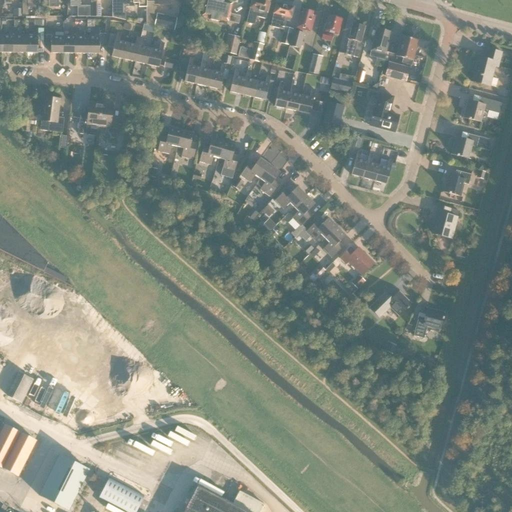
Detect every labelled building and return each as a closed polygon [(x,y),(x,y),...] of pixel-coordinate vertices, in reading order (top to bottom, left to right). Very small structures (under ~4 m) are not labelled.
[(28,0),(23,0),(23,15),(28,15),(29,8),(36,8),(35,0),(28,0)] [(70,0),(71,5),(78,5),(78,17),(90,17),(90,6),(81,6),(80,0),(70,0)] [(147,7),(147,24),(154,26),(155,26),(154,1),(147,1),(146,0),(112,0),(113,17),(125,20),(125,12),(125,7),(135,7),(135,2),(139,2),(139,7),(147,7)] [(232,4),(217,0),(206,0),(203,15),(212,17),(211,19),(219,21),(220,19),(238,24),(240,16),(230,13),(232,4)] [(255,25),(257,17),(266,19),(270,1),(264,0),(252,0),(247,23),(255,25)] [(285,27),(287,21),(290,22),(294,7),(285,5),(276,3),(273,17),(271,26),(281,29),(284,30),(285,30),(285,27)] [(101,16),(101,4),(91,4),(91,17),(101,16)] [(22,9),(13,9),(13,17),(21,17),(22,9)] [(302,14),(299,13),(294,32),(293,31),(289,46),(300,49),(304,33),(301,33),(302,30),(310,32),(313,17),(310,16),(311,12),(303,10),(302,14)] [(177,18),(158,14),(155,26),(174,31),(177,18)] [(341,20),(328,16),(326,24),(324,24),(322,32),(323,32),(322,39),(331,41),(333,35),(337,36),(341,20)] [(345,54),(352,56),(357,41),(361,42),(365,27),(364,27),(362,25),(360,24),(358,25),(352,24),(348,39),(349,39),(345,54)] [(1,51),(13,51),(14,27),(10,27),(10,35),(2,35),(1,51)] [(18,27),(14,27),(13,51),(25,52),(26,35),(17,35),(18,27)] [(34,35),(26,35),(25,52),(37,52),(38,27),(34,27),(34,35)] [(95,35),(87,35),(86,51),(99,51),(99,44),(105,44),(106,32),(100,32),(100,27),(95,27),(95,35)] [(289,45),(294,29),(285,27),(285,30),(284,30),(280,43),(289,45)] [(50,51),(63,51),(63,35),(63,33),(55,33),(55,28),(45,28),(45,41),(50,41),(50,51)] [(71,35),(63,35),(63,51),(74,51),(75,29),(71,29),(71,35)] [(74,51),(86,51),(87,35),(79,35),(79,29),(75,29),(74,51)] [(373,39),(371,50),(369,56),(385,60),(386,54),(385,53),(388,40),(387,40),(389,32),(378,29),(375,40),(373,39)] [(123,57),(127,41),(119,40),(121,32),(116,31),(116,33),(110,32),(107,44),(113,46),(111,54),(123,57)] [(241,37),(228,34),(224,52),(237,56),(241,37)] [(123,57),(135,59),(141,35),(137,35),(135,43),(127,41),(123,57)] [(144,36),(141,35),(135,59),(147,62),(150,46),(142,45),(144,36)] [(410,39),(401,37),(395,56),(402,58),(401,63),(411,65),(418,41),(415,40),(414,38),(413,38),(410,39)] [(158,48),(150,46),(147,62),(159,65),(164,41),(160,40),(158,48)] [(240,47),(238,56),(249,59),(249,60),(259,63),(264,45),(253,42),(252,50),(240,47)] [(499,63),(502,53),(488,49),(485,59),(477,57),(475,67),(473,74),(473,75),(471,81),(472,82),(474,82),(490,86),(490,85),(495,86),(497,78),(492,77),(493,75),(495,66),(498,67),(499,63)] [(200,67),(196,83),(208,86),(212,70),(204,68),(206,60),(207,55),(203,54),(200,67)] [(313,54),(308,73),(319,75),(323,57),(313,54)] [(232,57),(224,56),(223,63),(230,65),(232,57)] [(196,83),(200,67),(193,66),(194,58),(190,57),(190,58),(188,66),(186,73),(185,81),(196,83)] [(176,70),(177,61),(165,58),(164,67),(176,70)] [(410,68),(388,62),(384,76),(406,82),(410,69),(410,68)] [(186,73),(188,66),(180,64),(178,71),(186,73)] [(220,72),(212,70),(208,86),(220,88),(225,65),(221,64),(220,72)] [(230,91),(242,93),(246,77),(238,76),(240,68),(235,67),(230,91)] [(247,70),(246,77),(242,93),(254,96),(258,80),(250,78),(251,71),(247,70)] [(362,84),(365,72),(359,71),(356,82),(362,84)] [(266,81),(258,80),(254,96),(266,99),(271,75),(267,74),(266,81)] [(351,83),(333,79),(332,78),(330,89),(349,93),(351,83)] [(291,92),(290,92),(282,90),(284,82),(280,81),(279,87),(275,86),(273,93),(277,94),(275,104),(287,107),(291,92)] [(287,107),(299,109),(302,94),(295,92),(296,84),(292,83),(290,92),(291,92),(287,107)] [(302,94),(299,109),(311,112),(316,89),(312,88),(310,95),(302,94)] [(369,125),(395,132),(399,116),(389,114),(393,97),(380,93),(375,110),(374,109),(369,125)] [(41,121),(41,126),(50,128),(50,131),(62,133),(64,119),(57,118),(60,99),(44,97),(41,121)] [(488,111),(488,110),(500,114),(503,103),(480,97),(478,103),(467,100),(462,118),(480,122),(484,109),(488,111)] [(322,103),(316,102),(314,111),(320,113),(322,103)] [(329,102),(328,103),(323,122),(325,123),(339,126),(341,116),(344,106),(329,102)] [(92,125),(98,126),(101,105),(89,103),(88,114),(81,113),(78,134),(90,135),(92,125)] [(113,106),(101,105),(98,126),(106,127),(104,137),(116,138),(118,123),(111,122),(113,106)] [(172,146),(177,147),(181,130),(169,127),(166,141),(160,140),(158,152),(170,154),(172,146)] [(193,132),(181,130),(177,147),(183,149),(181,157),(193,160),(196,147),(190,146),(193,132)] [(472,146),(476,147),(489,151),(492,140),(468,134),(467,140),(455,137),(451,154),(468,159),(472,146)] [(67,137),(60,136),(59,148),(65,149),(67,137)] [(355,136),(352,148),(360,150),(363,138),(355,136)] [(213,156),(218,158),(223,141),(212,138),(208,151),(202,150),(199,162),(210,165),(213,156)] [(236,145),(223,141),(218,158),(224,159),(222,168),(220,176),(232,179),(233,172),(237,160),(232,158),(236,145)] [(350,175),(362,178),(367,163),(358,160),(360,152),(357,151),(350,175)] [(369,154),(367,163),(362,178),(374,182),(378,166),(371,164),(373,155),(369,154)] [(255,176),(260,179),(270,165),(260,158),(252,169),(247,166),(239,176),(249,183),(255,176)] [(378,166),(374,182),(386,185),(390,170),(392,164),(392,161),(388,160),(386,168),(378,166)] [(270,165),(260,179),(265,183),(259,190),(269,197),(277,187),(272,183),(280,172),(270,165)] [(157,169),(150,168),(148,177),(155,178),(157,169)] [(485,172),(479,170),(477,178),(483,179),(485,172)] [(468,185),(471,174),(460,171),(459,177),(447,174),(443,192),(461,196),(464,184),(468,185)] [(238,190),(244,182),(236,176),(232,186),(238,190)] [(294,207),(306,195),(298,186),(288,196),(284,192),(275,201),(277,203),(283,210),(290,203),(294,207)] [(315,204),(306,195),(294,207),(298,212),(292,218),(300,226),(293,233),(292,232),(291,234),(295,238),(304,228),(302,226),(309,218),(305,214),(315,204)] [(264,209),(269,203),(263,198),(258,204),(264,209)] [(275,212),(268,205),(262,211),(268,218),(275,212)] [(452,239),(457,217),(458,218),(460,212),(438,206),(436,212),(438,213),(432,233),(452,239)] [(0,250),(65,283),(67,278),(46,267),(48,263),(2,218),(0,215),(0,250)] [(307,231),(304,228),(295,238),(297,240),(300,236),(306,241),(310,237),(314,241),(321,234),(325,239),(337,226),(329,217),(319,227),(314,223),(307,231)] [(269,230),(264,225),(261,227),(267,233),(269,230)] [(346,235),(337,226),(325,239),(329,243),(323,250),(331,258),(340,249),(336,245),(346,235)] [(277,235),(272,230),(269,233),(274,238),(277,235)] [(308,255),(313,249),(309,244),(303,250),(308,255)] [(348,262),(362,276),(374,264),(359,248),(354,252),(350,248),(340,258),(346,264),(348,262)] [(463,261),(465,255),(457,252),(455,259),(463,261)] [(329,269),(335,274),(341,266),(335,261),(329,269)] [(312,283),(317,278),(325,270),(320,266),(307,279),(312,283)] [(357,289),(365,281),(360,275),(351,283),(357,289)] [(368,314),(375,322),(390,307),(399,316),(412,303),(400,291),(391,299),(387,295),(368,314)] [(440,330),(441,324),(445,312),(427,307),(424,318),(418,317),(413,336),(424,338),(427,326),(440,330)] [(412,353),(403,350),(401,357),(410,360),(412,353)] [(33,381),(18,373),(7,396),(22,404),(33,381)] [(36,441),(4,424),(0,433),(0,467),(18,476),(36,441)] [(91,471),(62,456),(43,495),(71,510),(91,471)] [(110,477),(99,498),(125,511),(137,511),(146,496),(110,477)] [(258,511),(263,504),(239,491),(232,505),(197,486),(183,511),(258,511)]
